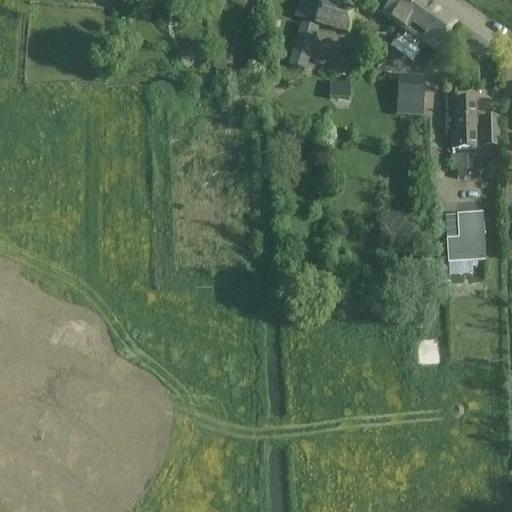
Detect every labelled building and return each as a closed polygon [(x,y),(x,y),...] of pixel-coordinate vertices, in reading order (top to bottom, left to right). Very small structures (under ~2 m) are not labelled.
[(300,0),(296,20),(347,34),(353,12),(310,0),(300,0)] [(416,0),(393,0),(382,17),(436,55),(455,27),(416,0)] [(314,29),(301,25),(288,67),(302,71),(314,29)] [(352,75),(357,51),(345,49),(340,73),(352,75)] [(226,56),(208,56),(208,73),(215,73),(215,79),(232,79),(232,64),(226,64),(226,56)] [(423,101),(424,82),(412,81),(412,80),(398,80),(397,99),(423,101)] [(349,85),(329,84),(329,100),(349,101),(349,85)] [(212,95),(211,87),(194,88),(194,96),(212,95)] [(451,151),(475,150),(474,102),(454,102),(455,134),(450,134),(451,151)] [(499,119),(480,119),(481,149),(499,149),(499,119)] [(451,158),(452,172),(472,170),(470,156),(451,158)] [(480,203),(437,205),(441,279),(484,277),(480,203)] [(449,284),(436,286),(437,299),(450,298),(449,284)]
